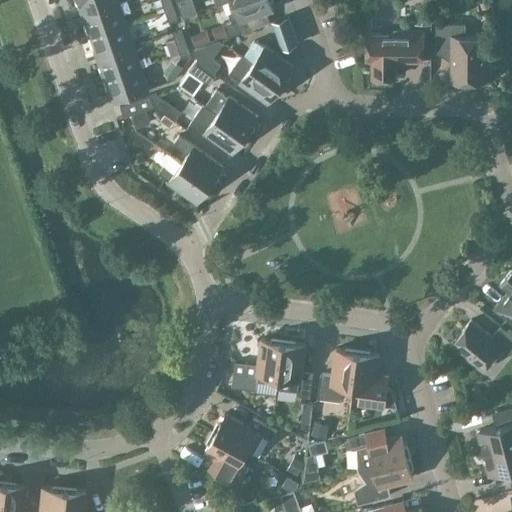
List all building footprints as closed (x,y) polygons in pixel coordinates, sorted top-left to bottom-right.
[(78,0),(84,14),(119,2),(118,0),(78,0)] [(161,0),(165,10),(173,7),(170,0),(161,0)] [(230,0),(222,3),(226,14),(228,13),(231,21),(224,24),(229,36),(252,28),(249,16),(273,8),(270,0),(230,0)] [(91,36),(127,24),(119,2),(84,14),(91,36)] [(173,7),(165,10),(169,22),(178,19),(173,7)] [(274,22),(283,48),(296,43),(287,17),(274,22)] [(437,23),(436,52),(452,52),(452,79),(485,79),(485,77),(488,77),(491,74),(492,66),(489,63),(485,63),(486,36),(465,35),(465,23),(437,23)] [(99,57),(134,45),(127,24),(91,36),(99,57)] [(177,44),(185,41),(181,30),(173,32),(177,44)] [(368,34),(367,59),(373,59),(373,76),(396,76),(396,59),(423,59),(424,31),(395,30),(395,34),(368,34)] [(243,56),(253,63),(281,83),(294,65),(257,40),(254,41),(243,56)] [(185,41),(177,44),(181,56),(190,53),(185,41)] [(208,43),(194,48),(198,58),(196,60),(210,70),(213,72),(221,62),(213,56),(208,43)] [(106,79),(141,67),(134,45),(99,57),(106,79)] [(146,61),(151,77),(181,67),(176,52),(146,61)] [(281,83),(253,63),(243,56),(236,67),(245,73),(240,80),(269,101),(281,83)] [(210,84),(217,75),(213,72),(210,70),(196,60),(189,70),(210,84)] [(141,67),(106,79),(113,101),(149,89),(141,67)] [(217,112),(246,133),(258,115),(218,86),(205,104),(217,112)] [(151,94),(120,105),(124,116),(155,106),(151,94)] [(175,120),(182,111),(162,96),(155,106),(175,120)] [(217,112),(205,104),(203,103),(200,107),(190,121),(205,130),(233,151),(246,133),(217,112)] [(182,162),(210,183),(223,165),(179,134),(173,143),(188,154),(182,162)] [(198,200),(210,183),(182,162),(175,172),(164,165),(159,173),(198,200)] [(509,290),(495,307),(511,320),(511,269),(501,283),(509,290)] [(511,353),(511,352),(511,333),(501,325),(492,336),(472,319),(451,344),(482,369),(502,345),(511,353)] [(279,374),(284,341),(262,338),(259,364),(235,361),(232,386),(256,389),(258,380),(278,383),(279,375),(279,374)] [(284,341),(278,383),(293,385),(294,377),(299,378),(297,395),(310,397),(313,372),(301,370),(305,344),(284,341)] [(353,385),(358,351),(337,348),(333,374),(321,373),(318,398),(340,401),(342,384),(353,385)] [(358,351),(353,385),(359,386),(357,403),(384,406),(385,405),(396,406),(396,405),(392,389),(387,389),(389,372),(377,371),(379,353),(358,351)] [(483,453),(511,445),(511,405),(492,411),(496,425),(477,430),(483,453)] [(215,432),(246,449),(253,453),(263,435),(271,439),(277,428),(255,416),(249,426),(226,413),(215,432)] [(374,464),(408,455),(402,435),(388,438),(385,427),(349,436),(352,449),(356,448),(357,466),(358,468),(374,464)] [(253,453),(246,449),(215,432),(205,451),(215,457),(210,467),(245,486),(254,470),(248,463),(253,453)] [(511,445),(483,453),(489,475),(508,470),(511,485),(511,484),(511,445)] [(374,464),(358,468),(358,471),(366,481),(354,488),(358,503),(390,495),(387,483),(413,476),(408,455),(374,464)] [(0,511),(21,511),(24,484),(3,482),(0,509),(0,511)] [(61,511),(64,488),(42,486),(39,511),(61,511)] [(64,488),(61,511),(82,511),(85,490),(64,488)] [(301,511),(293,489),(280,494),(286,511),(301,511)] [(284,507),(279,495),(271,497),(275,510),(284,507)] [(407,511),(404,500),(368,509),(368,511),(422,511),(421,507),(407,511)]
